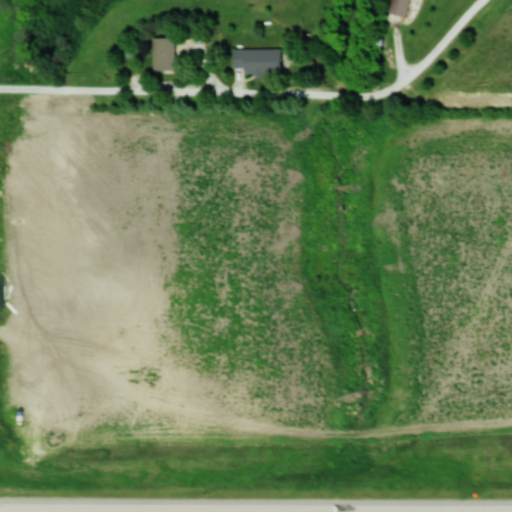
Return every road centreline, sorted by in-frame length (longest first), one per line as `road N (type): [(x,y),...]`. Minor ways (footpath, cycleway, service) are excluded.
road 1 (trunk): [(511,405),(318,407),(132,433)]
road 2 (primary): [(132,433),(0,444)]
